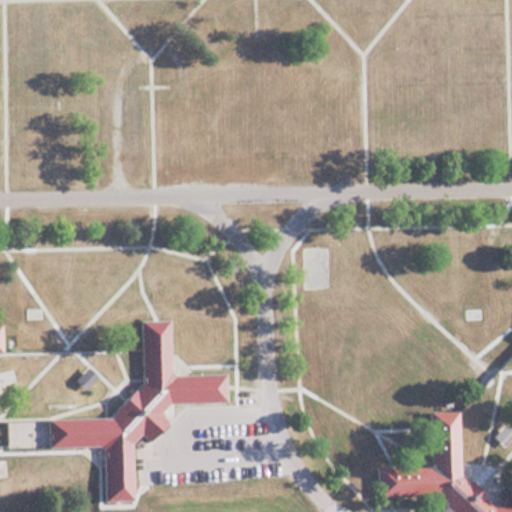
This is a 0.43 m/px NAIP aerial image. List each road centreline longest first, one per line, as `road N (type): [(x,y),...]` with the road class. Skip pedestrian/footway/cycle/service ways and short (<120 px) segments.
road 1 (residential): [(336,511),(311,490),(278,428),(260,367),(261,274),(307,202),(330,190)]
road 2 (residential): [(187,191),(511,184)]
road 3 (residential): [(187,191),(0,197)]
